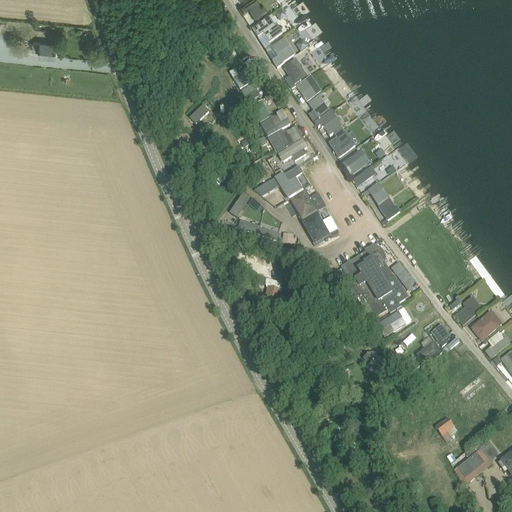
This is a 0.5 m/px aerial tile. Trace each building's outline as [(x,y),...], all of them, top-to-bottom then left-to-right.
[(256,0),(253,0),(239,9),(244,17),(249,13),(256,24),(267,17),(256,0)] [(282,22),(287,16),(281,10),(276,15),(282,22)] [(258,28),(253,31),(259,39),(263,36),(269,45),(283,36),(277,27),(275,28),(269,19),(257,27),(258,28)] [(285,41),(272,49),(279,60),(273,63),(278,70),(283,66),(283,65),(295,58),(285,41)] [(305,41),(297,44),(299,52),(307,49),(305,41)] [(38,56),(55,57),(56,44),(40,42),(40,44),(32,43),(32,51),(39,52),(38,56)] [(296,61),(283,70),(289,79),(285,81),(292,92),(296,89),(295,87),(307,79),(296,61)] [(254,68),(234,81),(240,92),(261,79),(254,68)] [(310,79),(297,88),(308,104),(322,94),(310,79)] [(257,84),(242,94),(245,100),(260,90),(257,84)] [(216,105),(228,123),(246,111),(233,93),(216,105)] [(265,100),(268,104),(276,100),(274,95),(265,99),(265,100)] [(319,98),(308,105),(319,121),(330,114),(319,98)] [(251,108),(260,124),(271,118),(262,102),(251,108)] [(203,107),(190,120),(196,126),(210,114),(203,107)] [(332,114),(315,125),(318,130),(322,127),(329,139),(342,130),(332,114)] [(261,126),(268,139),(291,126),(287,120),(281,124),(278,119),(275,121),(274,119),(261,126)] [(283,132),(268,140),(277,155),(293,146),(303,141),(296,128),(285,134),(283,132)] [(166,143),(176,154),(190,141),(180,130),(166,143)] [(338,139),(329,146),(340,161),(356,149),(346,135),(345,136),(341,131),(335,135),(338,139)] [(259,142),(262,147),(267,144),(264,139),(259,142)] [(277,155),(276,155),(285,171),(303,161),(293,146),(277,155)] [(360,159),(344,169),(351,180),(367,169),(360,159)] [(380,182),(392,176),(384,162),(372,168),(380,182)] [(176,172),(187,196),(207,187),(196,163),(176,172)] [(283,175),(277,179),(290,200),(303,192),(295,180),(304,175),(299,168),(285,177),(283,175)] [(372,170),(353,182),(358,189),(377,177),(372,170)] [(379,185),(368,192),(378,207),(388,200),(379,185)] [(305,192),(290,201),(302,222),(318,212),(305,192)] [(243,195),(230,215),(237,220),(250,200),(243,195)] [(248,206),(253,210),(258,205),(253,200),(248,206)] [(390,202),(379,209),(388,223),(401,215),(397,208),(395,209),(390,202)] [(318,214),(301,223),(314,246),(331,237),(318,214)] [(261,229),(241,222),(238,230),(278,243),(280,236),(261,230),(261,229)] [(284,235),(283,245),(293,246),(293,243),(295,244),(295,240),(293,240),(294,236),(284,235)] [(352,262),(341,268),(347,277),(360,297),(356,300),(358,303),(356,304),(369,325),(379,318),(388,312),(390,316),(402,309),(399,305),(408,300),(395,279),(393,280),(383,265),(384,260),(382,255),(382,254),(378,250),(373,249),(352,262)] [(400,263),(392,268),(408,294),(416,289),(400,263)] [(308,275),(294,276),(294,286),(309,285),(308,275)] [(280,314),(282,313),(285,301),(283,299),(282,299),(284,292),(282,291),(283,286),(281,284),(267,281),(265,285),(267,289),(268,290),(265,305),(270,306),(270,307),(271,307),(270,312),(280,314)] [(292,294),(288,293),(287,297),(309,302),(311,293),(299,291),(300,289),(294,288),(292,294)] [(468,313),(458,321),(463,328),(484,312),(473,299),(463,307),(468,313)] [(450,308),(453,312),(460,307),(457,303),(450,308)] [(404,309),(377,326),(385,339),(412,322),(404,309)] [(311,313),(306,319),(316,327),(321,321),(311,313)] [(492,314),(471,331),(483,345),(503,328),(492,314)] [(445,326),(440,330),(446,337),(452,344),(457,339),(445,326)] [(426,351),(418,358),(427,369),(443,356),(434,344),(433,345),(430,340),(429,340),(428,340),(422,345),(422,346),(422,347),(426,351)] [(457,340),(447,348),(450,351),(459,344),(457,340)] [(490,350),(485,354),(491,362),(511,347),(506,340),(491,352),(490,350)] [(367,369),(378,385),(391,376),(374,352),(364,359),(370,368),(367,369)] [(511,353),(511,354),(501,362),(511,377),(511,353)] [(398,370),(405,379),(421,367),(413,358),(398,370)] [(452,439),(451,438),(458,433),(452,426),(448,420),(436,428),(443,438),(447,443),(452,439)] [(485,444),(477,450),(479,453),(481,451),(489,462),(494,458),(498,456),(497,454),(487,442),(485,444)] [(447,459),(451,465),(456,461),(452,455),(447,459)] [(465,488),(475,479),(464,464),(454,472),(462,482),(461,483),(465,488)]
